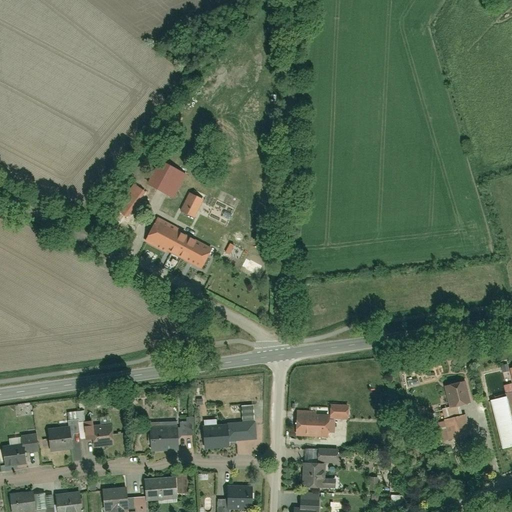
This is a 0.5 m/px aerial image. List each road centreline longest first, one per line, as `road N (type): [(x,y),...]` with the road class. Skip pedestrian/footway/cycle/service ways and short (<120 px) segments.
road 1 (residential): [(278,358),(275,338),(0,191)]
road 2 (tertiary): [(278,358),(0,393)]
road 3 (residential): [(277,459),(180,458),(0,481)]
road 4 (tertiary): [(511,326),(278,358)]
